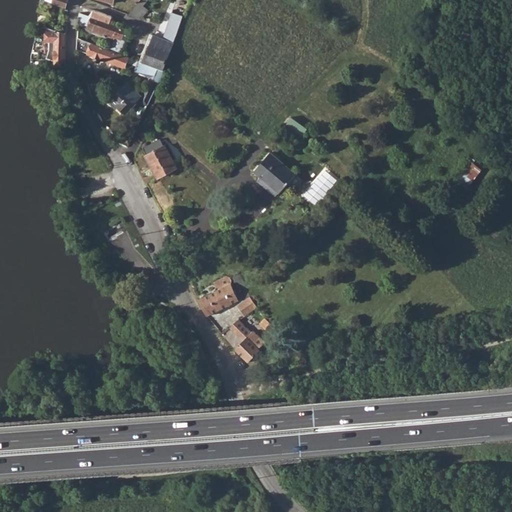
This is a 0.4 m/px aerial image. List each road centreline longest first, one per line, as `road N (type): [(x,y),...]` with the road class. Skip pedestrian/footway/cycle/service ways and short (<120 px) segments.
road 1 (residential): [(73,0),(72,87),(224,364),(262,470),(293,511)]
road 2 (motorway): [(0,461),(511,423)]
road 3 (motorway): [(511,402),(0,438)]
